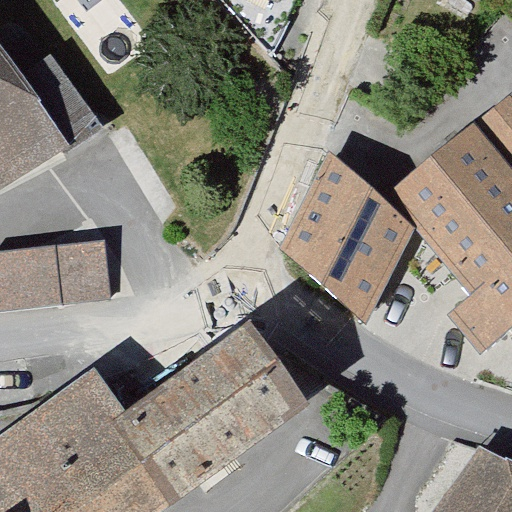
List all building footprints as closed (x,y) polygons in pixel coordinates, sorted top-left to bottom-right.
[(299,0),(219,0),(224,5),(226,0),(265,0),(293,12),(299,0)] [(0,199),(84,144),(0,16),(0,199)] [(462,318),(494,357),(511,342),(511,107),(408,194),(345,159),(293,253),(345,282),(376,325),(432,232),(486,298),(462,318)] [(0,254),(0,314),(118,308),(114,248),(0,254)] [(188,511),(309,427),(251,345),(129,432),(95,384),(0,451),(0,511),(188,511)] [(511,511),(511,448),(494,437),(446,511),(511,511)]
